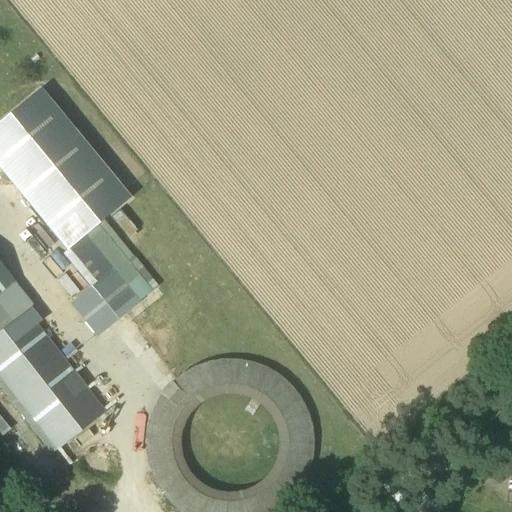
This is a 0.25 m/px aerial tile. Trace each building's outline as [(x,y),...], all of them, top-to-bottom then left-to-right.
[(0,170),(66,251),(85,237),(131,199),(41,90),(0,123),(0,170)] [(66,251),(63,254),(91,288),(71,305),(97,338),(151,293),(99,229),(87,240),(85,237),(66,251)] [(0,295),(15,284),(0,265),(0,295)] [(31,310),(32,309),(31,308),(32,308),(33,307),(15,284),(0,295),(0,334),(20,319),(15,312),(25,303),(31,310)] [(0,377),(57,451),(104,414),(61,358),(36,326),(26,314),(31,310),(25,303),(15,312),(20,319),(0,334),(0,377)] [(304,480),(306,473),(309,466),(310,459),(311,452),(312,444),(311,437),(310,430),(309,423),(306,416),(304,409),(300,402),(296,396),(292,390),(287,385),(282,380),(276,376),(270,372),(263,368),(256,365),(249,363),(242,362),(235,361),(228,360),(220,361),(213,362),(206,363),(199,365),(192,368),(186,372),(179,376),(174,380),(168,385),(163,390),(159,396),(155,402),(151,409),(149,416),(146,423),(145,430),(144,437),(144,444),(144,452),(145,459),(146,466),(149,473),(151,480),(155,486),(159,493),(163,498),(168,504),(174,509),(177,511),(277,511),(282,509),(287,504),(292,498),(296,493),(300,486),(304,480)]
